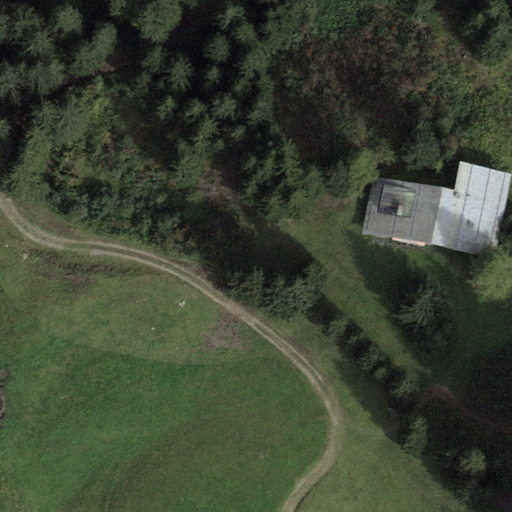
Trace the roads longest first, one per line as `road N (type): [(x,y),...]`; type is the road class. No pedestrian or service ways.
road 1 (track): [(340,427),(312,373),(214,293),(159,259),(30,236),(0,182)]
road 2 (track): [(186,26),(58,82),(0,134)]
